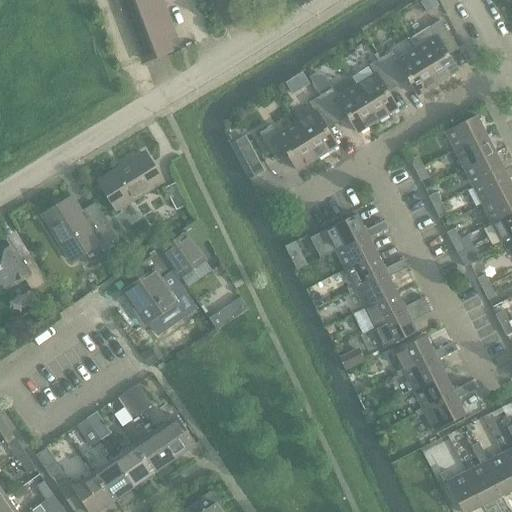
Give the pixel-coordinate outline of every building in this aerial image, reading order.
[(163,0),(116,0),(141,64),(172,52),(168,41),(177,37),(163,0)] [(433,0),(423,0),(420,2),(426,13),(437,6),(433,0)] [(415,48),(437,83),(457,71),(443,49),(454,42),(440,21),(410,40),(415,48)] [(380,58),(393,80),(403,74),(417,96),(437,83),(415,48),(396,60),(391,52),(380,58)] [(355,86),(377,121),(397,108),(383,86),(393,80),(380,58),(369,65),(374,74),(355,86)] [(305,71),(286,80),(292,92),(311,83),(305,71)] [(319,96),(333,117),(343,111),(356,133),(377,121),(355,86),(336,98),(331,89),(319,96)] [(295,123),(316,158),(336,146),(323,123),(333,117),(319,96),(308,103),(314,111),(295,123)] [(444,132),(454,151),(485,135),(475,116),(444,132)] [(296,171),(316,158),(295,123),(276,135),(270,126),(259,133),(272,155),(282,148),(296,171)] [(454,151),(463,169),(494,153),(485,135),(454,151)] [(245,136),(229,144),(249,179),(264,171),(245,136)] [(463,169),(472,187),(503,171),(494,153),(463,169)] [(116,209),(161,182),(144,154),(99,181),(116,209)] [(409,160),(414,171),(422,167),(417,156),(409,160)] [(414,171),(420,182),(428,178),(422,167),(414,171)] [(472,187),(481,205),(511,189),(511,188),(503,171),(472,187)] [(174,183),(164,189),(175,211),(186,206),(174,183)] [(511,189),(481,205),(491,223),(511,212),(511,189)] [(427,196),(433,207),(441,203),(435,192),(427,196)] [(101,251),(117,241),(99,212),(85,221),(71,198),(42,215),(70,260),(97,244),(101,251)] [(433,207),(438,218),(446,214),(441,203),(433,207)] [(511,236),(511,212),(491,223),(500,242),(511,236)] [(319,258),(335,251),(334,251),(366,235),(368,239),(378,234),(374,226),(364,231),(356,215),(309,238),(319,258)] [(171,243),(121,277),(128,287),(122,290),(128,299),(145,323),(151,319),(158,328),(161,335),(171,329),(185,318),(200,307),(172,266),(175,270),(177,273),(179,275),(180,277),(204,261),(196,248),(207,240),(196,220),(168,238),(171,243)] [(374,226),(378,234),(388,228),(384,221),(374,226)] [(446,232),(451,243),(459,239),(454,228),(446,232)] [(334,251),(335,251),(344,270),(376,254),(368,239),(366,235),(334,251)] [(33,295),(49,285),(30,255),(20,262),(5,238),(0,241),(0,291),(23,278),(33,295)] [(451,243),(457,254),(465,250),(459,239),(451,243)] [(344,270),(354,289),(385,273),(383,269),(376,254),(344,270)] [(393,264),(397,272),(407,267),(403,259),(393,264)] [(385,273),(354,289),(364,308),(395,292),(387,277),(397,272),(393,264),(383,269),(385,273)] [(476,279),(482,289),(489,285),(484,275),(476,279)] [(482,289),(487,300),(495,296),(489,285),(482,289)] [(364,308),(374,328),(405,312),(407,316),(417,311),(413,303),(403,308),(395,292),(364,308)] [(413,303),(417,311),(427,306),(423,298),(413,303)] [(225,307),(208,318),(216,329),(232,318),(225,307)] [(494,315),(500,325),(508,321),(502,311),(494,315)] [(415,332),(407,316),(405,312),(374,328),(384,348),(415,332)] [(500,325),(505,336),(511,332),(511,330),(508,321),(500,325)] [(393,352),(403,372),(434,356),(436,360),(446,355),(442,347),(432,352),(424,336),(393,352)] [(442,347),(446,355),(456,350),(452,342),(442,347)] [(149,348),(139,354),(148,367),(154,363),(157,361),(149,348)] [(357,348),(338,358),(345,371),(364,362),(357,348)] [(403,372),(413,391),(444,376),(436,360),(434,356),(403,372)] [(413,391),(422,411),(454,395),(452,391),(444,376),(413,391)] [(462,386),(466,394),(476,389),(472,381),(462,386)] [(127,390),(141,411),(151,405),(136,384),(127,390)] [(454,395),(422,411),(433,431),(464,415),(456,399),(466,394),(462,386),(452,391),(454,395)] [(131,418),(141,411),(127,390),(117,397),(131,418)] [(85,419),(100,440),(109,433),(95,412),(85,419)] [(154,431),(173,458),(195,444),(176,416),(154,431)] [(0,440),(1,440),(10,434),(0,418),(0,440)] [(90,446),(100,440),(85,419),(75,426),(90,446)] [(511,449),(502,454),(511,474),(511,429),(510,426),(506,428),(511,439),(511,449)] [(133,445),(152,473),(173,458),(154,431),(133,445)] [(8,445),(17,459),(25,454),(15,440),(8,445)] [(474,444),(500,495),(511,489),(511,474),(502,454),(487,462),(477,442),(474,444)] [(465,473),(481,505),(500,495),(474,444),(470,446),(480,465),(465,473)] [(113,459),(132,487),(152,473),(133,445),(113,459)] [(35,455),(51,479),(62,471),(46,448),(35,455)] [(34,468),(25,454),(17,459),(27,473),(34,468)] [(93,473),(112,501),(132,487),(113,459),(93,473)] [(461,511),(466,511),(481,505),(465,473),(451,480),(446,470),(438,474),(444,485),(447,483),(461,511)] [(88,511),(95,511),(112,501),(93,473),(74,486),(71,482),(59,489),(74,511),(83,504),(88,511)] [(36,486),(46,500),(53,496),(43,481),(36,486)] [(64,511),(62,509),(53,496),(46,500),(39,505),(44,511),(64,511)] [(0,501),(0,511),(28,511),(30,511),(26,506),(18,511),(16,511),(6,497),(0,501)] [(222,511),(217,504),(205,511),(197,501),(180,511),(222,511)]
